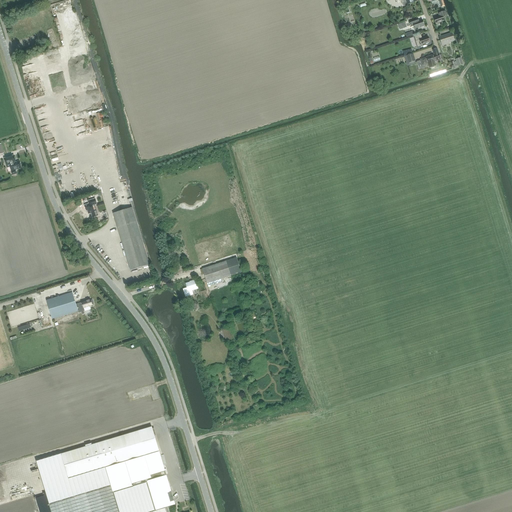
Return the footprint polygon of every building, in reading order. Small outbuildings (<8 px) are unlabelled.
[(442,15),(445,14),(444,11),(439,13),(440,16),(433,18),(435,24),(444,21),(442,15)] [(416,22),(415,19),(409,21),(411,27),(414,26),(415,29),(424,26),(422,20),(416,22)] [(421,45),(430,42),(428,36),(422,38),(420,34),(413,37),(414,37),(415,39),(416,41),(415,41),(417,46),(416,46),(417,48),(421,47),(421,46),(421,45)] [(447,42),(454,40),(451,34),(439,37),(442,45),(448,43),(447,42)] [(425,58),(421,59),(423,65),(427,64),(427,63),(428,62),(429,68),(431,67),(432,68),(434,67),(434,66),(435,66),(434,62),(440,60),(437,49),(433,50),(434,55),(426,57),(426,58),(425,59),(425,58)] [(406,56),(409,63),(415,61),(412,54),(406,56)] [(7,167),(10,167),(12,175),(16,174),(15,170),(21,168),(19,161),(16,162),(14,155),(4,158),(7,167)] [(96,211),(94,205),(96,204),(95,199),(88,201),(89,204),(86,205),(88,214),(91,213),(92,216),(94,217),(96,216),(97,214),(96,211)] [(149,265),(132,208),(113,213),(130,270),(149,265)] [(204,273),(207,283),(224,278),(231,276),(241,272),(236,258),(226,261),(224,262),(203,269),(204,273)] [(188,291),(198,288),(195,280),(192,281),(192,282),(186,284),(188,291)] [(78,311),(76,306),(72,292),(46,300),(52,319),(78,311)] [(82,304),(76,306),(78,311),(79,313),(84,311),(84,308),(92,305),(93,304),(92,301),(92,300),(91,300),(82,302),(82,304)] [(225,328),(222,329),(226,341),(233,339),(230,328),(225,330),(225,328)] [(152,427),(61,454),(68,478),(145,455),(159,451),(152,427)] [(159,451),(145,455),(150,475),(165,471),(159,451)] [(145,455),(105,467),(111,486),(113,491),(132,486),(132,484),(146,480),(151,478),(150,475),(145,455)] [(151,478),(146,480),(156,510),(165,508),(169,506),(175,505),(166,475),(152,480),(151,478)] [(132,486),(113,491),(118,511),(150,511),(156,510),(146,480),(132,484),(132,486)] [(111,486),(50,504),(52,511),(118,511),(113,491),(111,486)]
